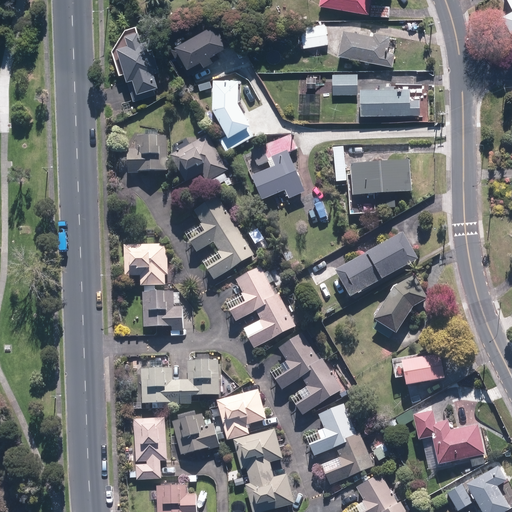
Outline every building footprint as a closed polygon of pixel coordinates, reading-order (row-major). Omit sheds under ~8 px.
[(370,0),(320,0),(320,5),(368,14),(370,0)] [(390,6),(372,4),(371,15),(389,17),(390,6)] [(511,11),(502,17),(511,34),(511,33),(511,11)] [(180,67),(183,65),(185,70),(201,61),(205,67),(220,59),(217,53),(234,43),(229,33),(222,36),(215,24),(170,49),(180,67)] [(300,29),(303,48),(328,44),(325,25),(300,29)] [(395,54),(386,52),(390,36),(374,33),(373,36),(343,30),(338,55),(392,66),(395,54)] [(158,87),(154,73),(159,71),(153,49),(147,51),(144,39),(141,40),(138,32),(126,36),(128,44),(117,48),(133,102),(156,95),(154,88),(158,87)] [(358,74),(333,74),(333,95),(358,94),(358,74)] [(316,76),(307,76),(307,88),(315,89),(316,76)] [(214,79),(213,109),(229,136),(251,124),(239,103),(239,79),(214,79)] [(360,89),(361,115),(420,114),(419,99),(410,100),(410,88),(360,89)] [(424,88),(411,88),(411,98),(424,98),(424,88)] [(208,135),(171,156),(186,183),(202,174),(207,183),(228,171),(208,135)] [(128,150),(129,172),(168,171),(167,137),(136,138),(137,150),(128,150)] [(262,201),(286,191),(290,200),(305,193),(287,151),(271,158),(275,167),(252,177),(262,201)] [(409,161),(350,166),(353,197),(412,192),(409,161)] [(214,242),(224,259),(207,269),(214,280),(255,255),(218,197),(194,212),(207,231),(190,242),(197,253),(214,242)] [(402,233),(335,272),(351,298),(418,260),(402,233)] [(141,276),(141,286),(166,286),(166,276),(168,276),(167,244),(124,246),(125,277),(141,276)] [(255,312),(265,329),(248,338),(254,349),(294,327),(261,268),(238,280),(249,301),(232,310),(238,322),(255,312)] [(394,288),(374,321),(397,334),(413,308),(428,299),(414,276),(394,288)] [(184,331),(183,307),(175,307),(174,292),(143,293),(144,328),(172,327),(172,331),(184,331)] [(301,379),(311,395),(295,405),(302,416),(342,391),(303,335),(282,348),(294,368),(277,378),(284,389),(301,379)] [(439,355),(402,362),(406,386),(444,379),(439,355)] [(192,404),(192,396),(219,395),(218,361),(188,362),(189,380),(173,381),(173,369),(142,370),(143,403),(171,402),(171,405),(192,404)] [(250,435),(247,425),(267,420),(258,390),(217,401),(228,441),(250,435)] [(335,448),(343,465),(325,473),(330,485),(374,467),(347,403),(321,414),(330,436),(312,443),(317,455),(335,448)] [(433,411),(413,416),(419,440),(432,437),(438,465),(485,455),(478,425),(450,431),(447,421),(435,424),(433,411)] [(203,415),(173,422),(182,455),(209,448),(210,449),(220,447),(214,424),(206,426),(203,415)] [(161,469),(161,461),(168,461),(165,418),(134,419),(136,462),(147,462),(147,464),(136,465),(137,480),(162,479),(161,469)] [(251,484),(246,485),(253,511),(265,511),(295,504),(287,474),(275,477),(271,463),(284,459),(275,429),(234,441),(242,471),(247,469),(251,484)] [(390,455),(384,444),(374,451),(380,461),(390,455)] [(498,467),(467,484),(482,511),(504,511),(510,509),(497,486),(507,481),(498,467)] [(403,511),(380,475),(356,489),(368,509),(363,511),(403,511)] [(196,511),(196,494),(188,494),(188,485),(157,486),(158,511),(196,511)] [(472,503),(461,485),(448,493),(458,511),(472,503)]
